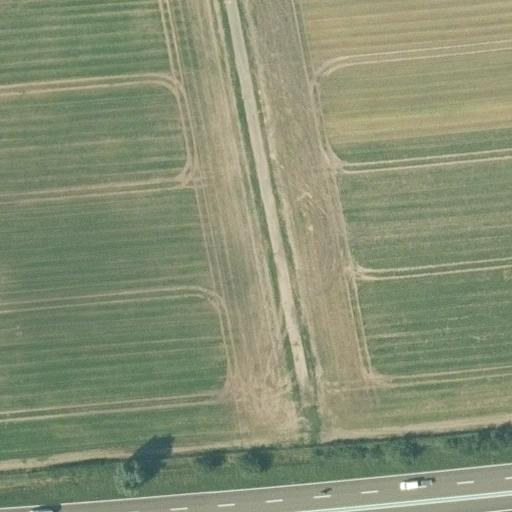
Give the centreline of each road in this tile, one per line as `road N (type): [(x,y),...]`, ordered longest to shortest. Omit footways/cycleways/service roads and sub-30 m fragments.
road 1 (trunk): [(511,474),(114,511)]
road 2 (track): [(230,0),(303,390)]
